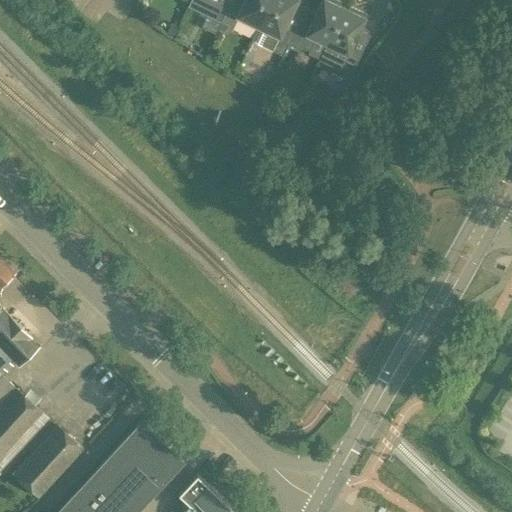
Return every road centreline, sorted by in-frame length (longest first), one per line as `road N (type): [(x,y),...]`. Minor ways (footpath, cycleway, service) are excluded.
road 1 (residential): [(320,500),(279,473),(0,195)]
road 2 (secondary): [(320,500),(488,215)]
